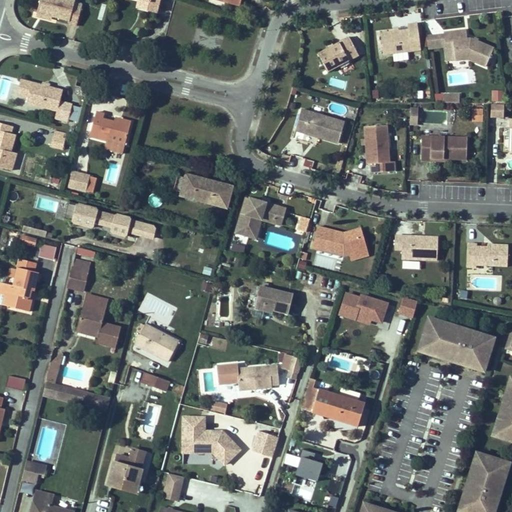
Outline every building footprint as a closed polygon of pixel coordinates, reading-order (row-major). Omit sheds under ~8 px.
[(69,9),(70,6),(47,0),(36,0),(32,18),(48,23),(65,27),(64,31),(72,33),(78,12),(69,9)] [(137,6),(135,14),(150,18),(154,0),(114,0),(131,4),(137,6)] [(205,0),(204,7),(233,14),(236,0),(205,0)] [(135,14),(137,6),(131,4),(129,13),(135,14)] [(31,23),(47,27),(48,23),(32,18),(31,23)] [(401,35),(387,37),(374,38),(376,60),(414,55),(411,28),(400,30),(400,31),(401,35)] [(481,70),(489,52),(466,43),(460,44),(459,35),(438,38),(439,48),(448,47),(451,65),(464,63),(481,70)] [(438,38),(420,41),(422,51),(439,48),(438,38)] [(310,61),(320,80),(351,62),(341,44),(310,61)] [(168,65),(169,59),(159,56),(158,62),(168,65)] [(50,117),(49,124),(62,128),(67,109),(54,106),(57,95),(19,84),(14,99),(22,101),(20,108),(50,117)] [(491,91),(491,101),(502,101),(502,91),(491,91)] [(416,108),(409,108),(411,125),(418,124),(416,108)] [(493,110),(478,110),(478,122),(493,123),(493,110)] [(293,117),(286,138),(331,151),(337,130),(293,117)] [(96,124),(97,120),(88,118),(82,142),(117,151),(122,131),(107,127),(96,124)] [(123,127),(108,123),(107,127),(122,131),(123,127)] [(511,125),(503,125),(503,135),(506,135),(506,154),(511,154),(511,125)] [(0,175),(6,178),(11,161),(5,159),(9,143),(5,141),(7,133),(0,131),(0,175)] [(362,172),(366,171),(367,181),(387,179),(386,169),(383,170),(379,132),(359,134),(362,172)] [(462,142),(445,142),(416,142),(416,167),(427,167),(427,164),(444,164),(462,164),(462,142)] [(58,157),(61,147),(47,143),(45,153),(58,157)] [(302,169),(312,170),(313,161),(303,159),(302,169)] [(94,193),(96,175),(69,172),(67,190),(94,193)] [(348,186),(357,188),(359,176),(350,174),(348,186)] [(174,198),(173,202),(220,215),(226,193),(179,180),(178,184),(174,198)] [(171,181),(167,196),(174,198),(178,184),(171,181)] [(259,208),(241,203),(238,214),(242,214),(244,207),(254,209),(254,213),(258,214),(259,208)] [(276,230),(281,214),(259,208),(258,214),(254,213),(254,209),(244,207),(242,214),(238,214),(232,235),(243,239),(244,234),(253,236),(256,224),(276,230)] [(66,211),(57,208),(53,219),(64,222),(66,211)] [(123,236),(133,238),(136,227),(126,225),(123,221),(110,218),(107,220),(89,216),(86,212),(71,208),(66,211),(64,222),(67,227),(82,231),(86,229),(87,226),(104,231),(103,233),(107,237),(119,240),(122,239),(123,236)] [(296,231),(306,232),(309,218),(298,217),(296,231)] [(151,231),(136,227),(133,238),(148,242),(151,231)] [(367,259),(356,231),(337,237),(336,242),(339,242),(353,237),(359,255),(347,259),(349,265),(367,259)] [(337,237),(315,232),(309,253),(341,261),(347,259),(359,255),(353,237),(339,242),(336,242),(337,237)] [(244,234),(243,239),(232,235),(231,239),(250,245),(253,236),(244,234)] [(26,242),(16,240),(14,247),(24,250),(26,242)] [(431,269),(434,244),(391,241),(390,256),(397,257),(397,266),(431,269)] [(40,244),(37,257),(53,261),(56,248),(40,244)] [(231,251),(243,252),(244,245),(232,244),(231,251)] [(463,252),(462,277),(471,277),(471,274),(503,275),(503,253),(487,254),(487,255),(473,255),(473,252),(463,252)] [(296,269),(305,270),(306,262),(298,261),(296,269)] [(31,268),(14,264),(12,272),(29,277),(31,268)] [(67,273),(82,276),(84,269),(68,265),(67,273)] [(29,277),(12,272),(7,292),(2,312),(24,318),(28,305),(23,304),(26,296),(30,297),(35,278),(29,277)] [(78,295),(82,276),(67,273),(62,291),(78,295)] [(380,329),(388,304),(344,290),(336,315),(380,329)] [(286,320),(290,300),(257,292),(252,311),(270,316),(286,320)] [(397,315),(412,319),(416,302),(401,298),(397,315)] [(82,299),(76,321),(78,322),(82,307),(103,312),(105,305),(82,299)] [(99,327),(103,312),(82,307),(78,322),(76,321),(73,332),(95,338),(93,343),(92,347),(112,352),(117,332),(99,327)] [(251,316),(269,320),(270,316),(252,311),(251,316)] [(424,326),(425,326),(435,329),(437,325),(438,325),(438,324),(426,320),(424,326)] [(177,341),(144,325),(133,346),(167,362),(177,341)] [(435,329),(425,326),(417,352),(427,355),(426,359),(433,361),(435,362),(436,357),(442,359),(440,364),(442,364),(460,370),(461,365),(467,367),(466,371),(482,377),(485,369),(481,368),(487,350),(491,351),(491,350),(493,343),(477,338),(475,342),(469,340),(470,336),(452,330),(451,330),(450,334),(444,332),(445,328),(438,325),(437,325),(435,329)] [(93,343),(95,338),(73,332),(72,337),(93,343)] [(485,369),(485,370),(486,371),(492,350),(491,350),(491,351),(487,350),(481,368),(485,369)] [(417,352),(416,351),(414,357),(427,361),(427,359),(426,359),(427,355),(417,352)] [(45,367),(53,369),(56,358),(53,357),(45,367)] [(290,366),(285,379),(293,382),(298,368),(290,366)] [(49,388),(53,369),(45,367),(44,367),(40,386),(49,388)] [(237,396),(251,395),(252,399),(268,398),(268,394),(276,393),(274,373),(235,376),(237,396)] [(7,376),(6,387),(24,390),(25,379),(7,376)] [(148,391),(165,397),(170,383),(154,377),(148,391)] [(511,382),(506,399),(511,401),(509,407),(505,405),(503,412),(502,413),(507,415),(504,425),(499,423),(499,424),(497,430),(497,431),(501,433),(498,443),(499,443),(511,446),(511,382)] [(300,413),(298,418),(304,420),(314,389),(308,388),(300,413)] [(316,397),(308,421),(354,435),(362,411),(316,397)] [(212,400),(210,410),(225,414),(227,404),(212,400)] [(504,425),(507,415),(502,413),(503,412),(501,412),(498,424),(499,424),(499,423),(504,425)] [(143,414),(137,413),(134,420),(139,421),(141,422),(144,414),(143,414)] [(47,423),(44,431),(56,435),(59,427),(47,423)] [(190,427),(180,427),(180,461),(210,462),(222,473),(236,459),(219,441),(201,441),(189,441),(190,427)] [(201,427),(190,427),(189,441),(201,441),(201,427)] [(497,431),(497,430),(496,430),(492,441),(492,442),(499,444),(499,443),(498,443),(501,433),(497,431)] [(275,445),(255,439),(249,459),(269,465),(275,445)] [(298,458),(313,461),(315,453),(300,450),(298,458)] [(124,472),(111,469),(110,468),(104,490),(134,498),(139,477),(137,476),(142,458),(129,455),(126,464),(124,472)] [(471,468),(472,468),(472,467),(476,468),(479,459),(481,459),(481,458),(474,456),(471,468)] [(300,458),(289,495),(310,501),(321,464),(300,458)] [(481,459),(479,459),(476,468),(472,467),(472,468),(470,474),(470,476),(474,477),(471,487),(467,485),(466,487),(464,493),(469,495),(467,501),(462,500),(458,511),(495,511),(496,510),(492,509),(493,502),(498,504),(500,497),(500,496),(496,494),(499,484),(504,486),(504,485),(506,478),(502,477),(505,467),(504,466),(481,459)] [(126,464),(114,461),(111,469),(124,472),(126,464)] [(502,477),(506,478),(506,479),(507,479),(511,467),(504,465),(504,466),(505,467),(502,477)] [(40,474),(20,469),(16,486),(30,490),(32,481),(38,483),(40,474)] [(471,487),(474,477),(470,476),(470,474),(469,474),(465,486),(466,487),(467,485),(471,487)] [(180,486),(165,483),(159,506),(173,510),(180,486)] [(504,486),(499,484),(496,494),(500,496),(500,497),(501,497),(505,485),(504,485),(504,486)] [(109,499),(101,497),(98,509),(107,511),(109,499)] [(31,499),(27,511),(49,511),(51,503),(31,499)]
